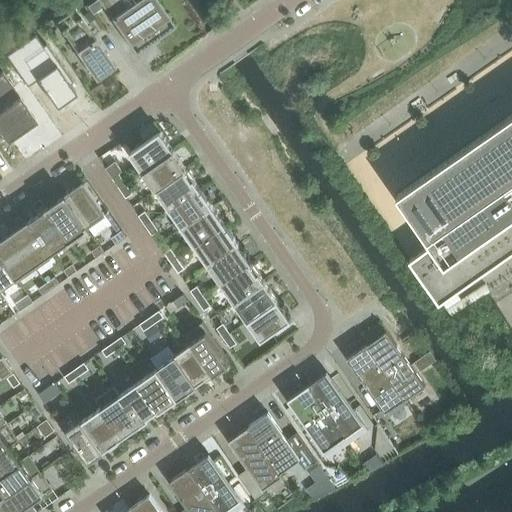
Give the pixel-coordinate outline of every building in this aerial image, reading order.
[(174,25),(156,0),(97,0),(134,52),(174,25)] [(115,66),(74,8),(55,22),(95,80),(115,66)] [(34,34),(14,48),(56,107),(75,93),(34,34)] [(2,71),(0,72),(0,131),(6,141),(36,121),(2,71)] [(511,251),(511,114),(398,194),(431,243),(410,258),(440,301),(469,281),(511,251)] [(174,149),(161,131),(131,152),(143,170),(174,149)] [(157,190),(187,169),(174,149),(143,170),(157,190)] [(200,187),(187,169),(157,190),(170,208),(200,187)] [(126,183),(119,174),(112,178),(119,188),(126,183)] [(105,214),(90,192),(83,183),(65,195),(88,226),(105,214)] [(133,193),(126,183),(119,188),(126,198),(133,193)] [(200,187),(170,208),(183,227),(213,206),(200,187)] [(88,226),(65,195),(47,208),(70,241),(89,228),(88,226)] [(196,246),(226,225),(213,206),(183,227),(196,246)] [(70,241),(47,208),(29,220),(52,253),(70,241)] [(152,221),(145,211),(139,215),(145,225),(152,221)] [(52,253),(29,220),(12,232),(35,265),(52,253)] [(159,231),(152,221),(145,225),(152,235),(159,231)] [(209,264),(239,243),(226,225),(196,246),(209,264)] [(117,243),(126,237),(122,231),(113,237),(117,243)] [(35,265),(12,232),(0,240),(0,253),(16,276),(16,277),(17,278),(35,265)] [(222,283),(252,262),(239,243),(209,264),(222,283)] [(96,258),(104,252),(100,245),(92,251),(96,258)] [(178,258),(171,248),(165,253),(171,263),(178,258)] [(0,253),(0,288),(16,277),(16,276),(0,253)] [(185,268),(178,258),(171,263),(174,266),(178,273),(185,268)] [(235,302),(265,281),(252,262),(222,283),(235,302)] [(69,277),(77,271),(73,264),(64,270),(69,277)] [(51,289),(59,283),(55,276),(46,282),(51,289)] [(278,299),(265,281),(235,302),(248,320),(278,299)] [(43,295),(51,289),(46,282),(38,288),(43,295)] [(204,296),(197,286),(191,290),(198,300),(204,296)] [(183,294),(166,306),(171,312),(188,301),(183,294)] [(211,305),(204,296),(198,300),(204,310),(211,305)] [(261,340),(292,318),(278,299),(248,320),(261,340)] [(160,310),(150,317),(155,324),(165,317),(160,310)] [(145,331),(155,324),(150,317),(140,324),(145,331)] [(185,333),(192,343),(213,374),(214,374),(229,364),(223,355),(224,355),(225,354),(202,321),(185,333)] [(230,333),(223,323),(217,328),(223,338),(230,333)] [(425,385),(386,330),(367,343),(367,344),(405,399),(425,385)] [(237,343),(230,333),(223,338),(230,347),(237,343)] [(122,336),(112,343),(117,350),(127,343),(122,336)] [(107,357),(117,350),(112,343),(102,350),(107,357)] [(213,374),(192,343),(176,355),(197,385),(210,376),(213,374)] [(367,344),(367,343),(347,357),(386,413),(405,399),(367,344)] [(197,385),(176,355),(157,367),(178,398),(197,385)] [(7,377),(14,373),(3,357),(0,358),(0,378),(2,381),(7,377)] [(85,362),(75,369),(80,376),(90,369),(85,362)] [(178,398),(157,367),(138,381),(159,411),(178,398)] [(69,383),(80,376),(75,369),(65,376),(69,383)] [(327,371),(307,385),(312,391),(349,444),(368,430),(332,378),(327,371)] [(14,373),(7,377),(14,387),(21,383),(14,373)] [(159,411),(138,381),(119,394),(140,424),(149,418),(150,419),(157,414),(157,413),(159,411)] [(61,391),(55,383),(39,394),(44,402),(61,391)] [(307,385),(288,398),(292,405),(329,457),(349,444),(312,391),(307,385)] [(140,424),(119,394),(101,407),(122,437),(140,424)] [(36,404),(30,409),(37,418),(43,414),(36,404)] [(122,437),(101,407),(82,420),(103,450),(105,449),(106,448),(122,437)] [(103,450),(82,420),(75,410),(58,422),(80,454),(82,453),(82,452),(89,461),(104,451),(103,450)] [(297,432),(287,439),(268,412),(248,426),(280,472),(281,471),(300,458),(306,468),(317,461),(297,432)] [(54,430),(47,419),(38,425),(45,436),(54,430)] [(0,452),(11,445),(19,440),(8,424),(0,428),(0,452)] [(280,472),(248,426),(229,440),(248,467),(238,474),(251,493),(256,500),(266,493),(263,489),(283,475),(281,471),(280,472)] [(0,475),(21,460),(11,445),(0,452),(0,475)] [(222,511),(241,499),(209,453),(190,467),(220,511),(222,511)] [(0,499),(41,471),(29,454),(21,460),(0,475),(0,499)] [(220,511),(190,467),(170,481),(188,507),(180,511),(220,511)] [(17,511),(52,487),(41,471),(0,499),(8,511),(17,511)] [(162,511),(150,494),(130,508),(133,511),(162,511)]
